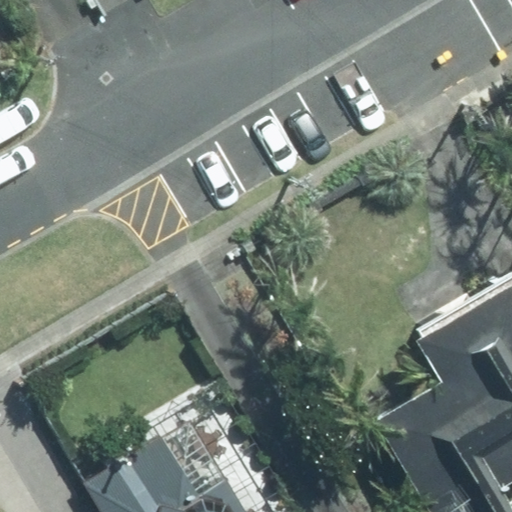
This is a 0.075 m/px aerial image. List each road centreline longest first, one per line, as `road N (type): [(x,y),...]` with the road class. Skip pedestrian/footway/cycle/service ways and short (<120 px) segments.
road 1 (unknown): [(120,128),(356,511)]
road 2 (residential): [(329,0),(0,203)]
